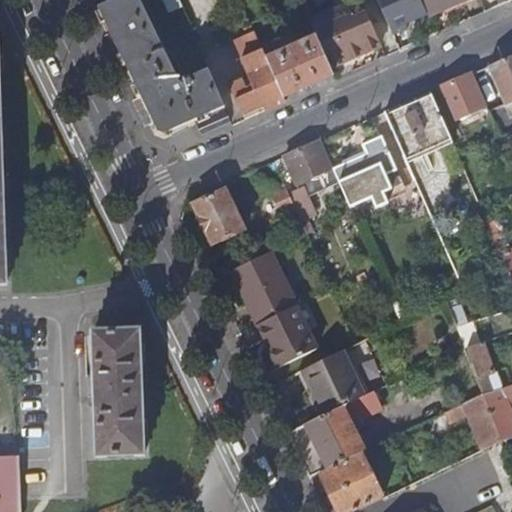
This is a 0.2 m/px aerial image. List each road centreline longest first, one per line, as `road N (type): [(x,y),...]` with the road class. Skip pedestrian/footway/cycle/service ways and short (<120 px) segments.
road 1 (residential): [(139,193),(511,30)]
road 2 (residential): [(287,511),(179,274)]
road 3 (residential): [(139,193),(43,0)]
road 4 (residential): [(0,311),(72,309),(179,274)]
